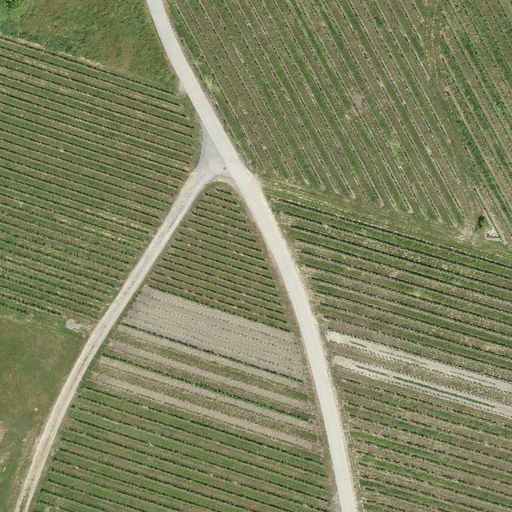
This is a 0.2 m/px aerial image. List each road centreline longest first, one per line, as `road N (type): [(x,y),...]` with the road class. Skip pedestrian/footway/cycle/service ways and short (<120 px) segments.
road 1 (track): [(154,0),(289,273),(327,400),(348,511)]
road 2 (track): [(222,142),(93,342),(21,511)]
